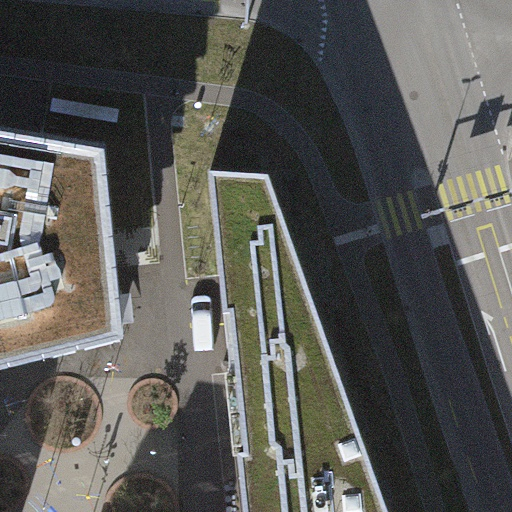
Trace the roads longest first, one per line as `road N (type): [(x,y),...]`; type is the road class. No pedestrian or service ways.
road 1 (primary): [(350,0),(402,215),(505,511)]
road 2 (residential): [(165,155),(199,511)]
road 3 (primary): [(511,290),(427,10)]
